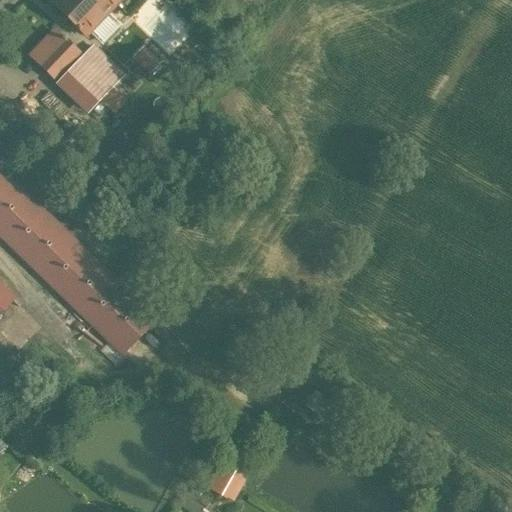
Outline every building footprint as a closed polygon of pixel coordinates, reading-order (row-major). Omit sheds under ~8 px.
[(55,0),(53,3),(79,29),(78,30),(80,32),(81,31),(86,36),(120,0),(55,0)] [(62,40),(54,32),(31,56),(41,66),(64,42),(65,42),(66,41),(64,38),(62,40)] [(64,42),(41,66),(54,78),(77,54),(65,42),(64,42)] [(118,71),(88,42),(77,54),(106,83),(118,71)] [(159,64),(146,51),(136,62),(149,74),(159,64)] [(77,54),(54,78),(84,106),(91,99),(94,102),(98,97),(113,110),(124,99),(106,83),(77,54)] [(49,217),(0,169),(0,236),(123,356),(156,322),(61,229),(67,222),(55,210),(49,217)] [(0,326),(20,306),(0,286),(0,326)] [(215,462),(204,489),(236,501),(247,474),(215,462)]
